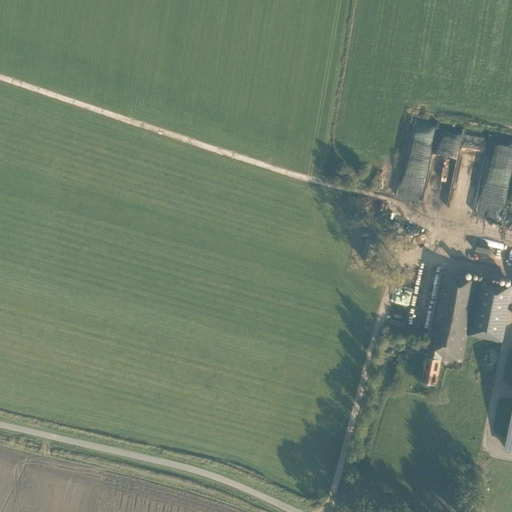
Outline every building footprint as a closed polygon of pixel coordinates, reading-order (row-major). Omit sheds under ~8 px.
[(415,116),(410,152),(436,155),(441,120),(415,116)] [(491,150),(475,216),(500,222),(502,217),(506,218),(511,192),(511,142),(497,139),(495,150),(491,150)] [(379,240),(367,237),(361,256),(371,259),(372,255),(375,256),(379,240)] [(511,285),(439,270),(424,343),(427,343),(419,380),(435,383),(439,360),(441,360),(442,358),(460,362),(466,334),(501,341),(510,300),(511,300),(511,285)] [(396,299),(393,311),(408,315),(409,307),(404,306),(405,301),(396,299)]
